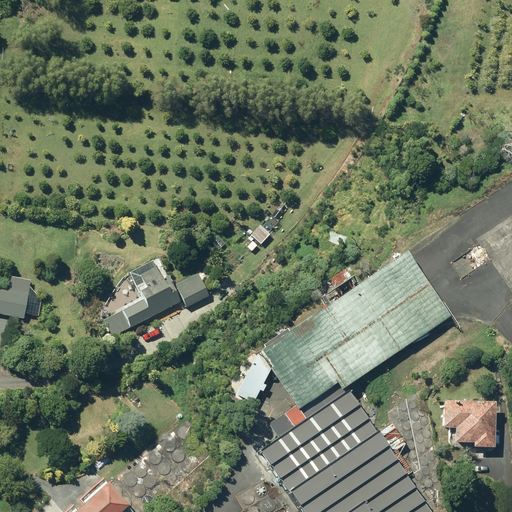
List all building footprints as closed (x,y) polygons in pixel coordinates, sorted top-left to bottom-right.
[(210,241),(218,250),(224,244),(216,236),(210,241)] [(356,284),(257,350),(295,407),(335,380),(341,388),(448,315),(404,252),(356,284)] [(142,299),(104,320),(113,336),(178,301),(165,276),(160,279),(154,266),(139,274),(145,286),(137,290),(142,299)] [(174,284),(184,307),(214,293),(203,270),(174,284)] [(0,314),(21,319),(22,312),(36,316),(40,298),(0,288),(0,314)] [(296,409),(269,427),(276,438),(258,450),(300,511),(426,511),(345,391),(303,420),(296,409)] [(491,402),(442,402),(443,425),(454,426),(454,440),(472,440),(472,444),(490,444),(491,402)] [(105,482),(71,511),(119,511),(125,507),(127,505),(105,482)]
